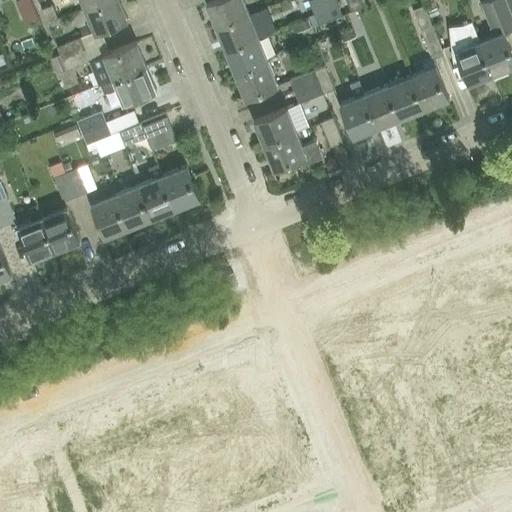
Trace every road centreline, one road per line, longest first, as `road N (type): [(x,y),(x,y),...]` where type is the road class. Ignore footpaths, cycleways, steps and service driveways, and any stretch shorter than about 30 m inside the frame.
road 1 (residential): [(0,414),(284,300)]
road 2 (residential): [(0,330),(256,227)]
road 3 (residential): [(256,227),(511,125)]
road 4 (residential): [(284,300),(511,206)]
road 5 (residential): [(256,227),(164,0)]
road 6 (residential): [(369,511),(284,300)]
